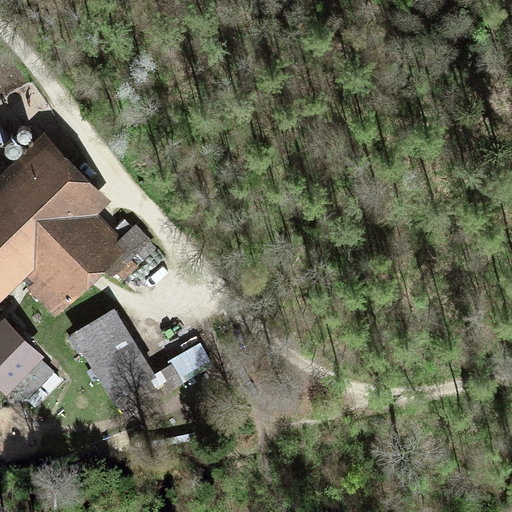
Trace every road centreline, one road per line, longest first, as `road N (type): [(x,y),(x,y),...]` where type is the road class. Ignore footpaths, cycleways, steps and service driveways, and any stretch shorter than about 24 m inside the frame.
road 1 (track): [(0,21),(237,303)]
road 2 (track): [(237,303),(303,367),(386,400)]
road 3 (track): [(386,400),(511,375)]
